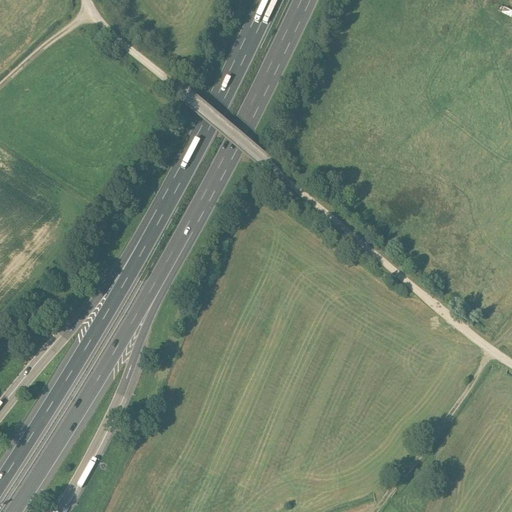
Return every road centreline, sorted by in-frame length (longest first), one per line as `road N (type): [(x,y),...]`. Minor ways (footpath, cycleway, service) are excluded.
road 1 (track): [(511,364),(187,98),(89,14),(83,0)]
road 2 (motorway): [(158,283),(299,0)]
road 3 (motorway): [(153,230),(0,484)]
road 4 (motorway): [(14,511),(158,283)]
road 5 (motorway): [(271,0),(153,230)]
road 6 (track): [(492,351),(375,511)]
road 7 (motorway): [(153,230),(76,325)]
